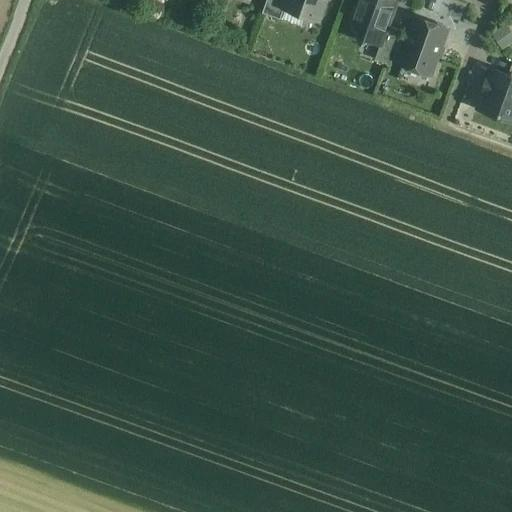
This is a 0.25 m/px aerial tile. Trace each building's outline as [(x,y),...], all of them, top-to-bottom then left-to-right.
[(286,0),(267,0),(263,13),(280,19),(285,8),(284,7),(286,0)] [(326,0),(286,0),(284,7),(285,8),(319,20),(326,0)] [(397,2),(390,0),(359,0),(352,22),(362,43),(368,40),(381,44),(382,45),(389,27),(397,2)] [(417,18),(401,63),(431,74),(443,41),(421,33),(425,21),(417,18)] [(448,29),(425,21),(421,33),(443,41),(448,29)] [(400,31),(389,27),(382,45),(381,44),(375,60),(388,64),(400,31)] [(511,75),(508,75),(493,69),(490,78),(488,77),(483,92),(485,93),(479,108),(511,120),(511,75)]
